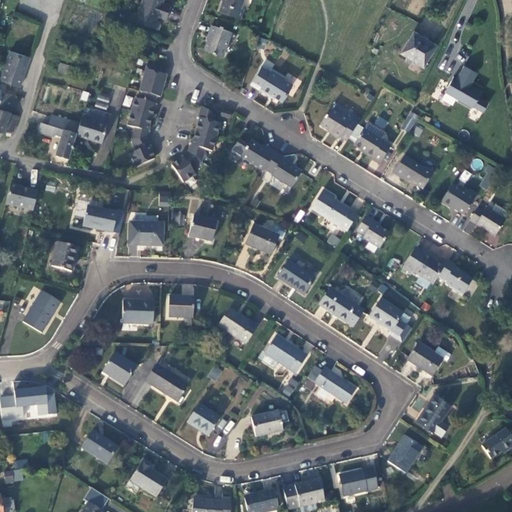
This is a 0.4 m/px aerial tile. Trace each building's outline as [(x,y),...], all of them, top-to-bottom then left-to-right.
[(169,0),(170,0),(144,0),(142,6),(169,16),(171,9),(164,6),(165,0),(169,0)] [(222,0),(218,11),(240,19),(244,9),(241,8),(244,0),(222,0)] [(166,23),(169,16),(142,6),(138,17),(136,16),(133,24),(158,33),(159,33),(161,28),(159,24),(157,23),(158,20),(166,23)] [(232,34),(212,27),(209,35),(211,36),(205,51),(224,58),(232,34)] [(391,47),(400,53),(402,50),(415,58),(426,40),(404,27),(391,47)] [(255,34),(248,32),(245,41),(252,44),(255,34)] [(0,82),(0,138),(4,132),(14,133),(20,118),(10,115),(16,97),(4,94),(7,85),(19,89),(29,60),(11,54),(1,83),(0,82)] [(160,100),(166,78),(160,76),(162,69),(154,63),(149,62),(140,93),(145,95),(157,99),(160,100)] [(472,85),(478,74),(462,64),(441,100),(453,107),(457,100),(473,110),(469,115),(478,120),(485,108),(476,103),(483,91),(472,85)] [(71,69),(59,65),(57,74),(68,78),(71,69)] [(270,72),(261,66),(250,84),(269,96),(270,94),(281,101),(292,85),(283,79),(284,78),(271,70),(270,72)] [(152,120),(156,106),(155,105),(157,99),(145,95),(142,103),(135,101),(132,114),(152,120)] [(97,96),(95,107),(107,109),(109,98),(97,96)] [(213,121),(215,114),(202,107),(198,117),(200,119),(196,131),(216,137),(220,124),(213,121)] [(345,142),(356,124),(349,119),(348,121),(329,109),(318,126),(331,133),(330,135),(338,140),(339,138),(345,142)] [(232,120),(233,114),(224,111),(223,117),(232,120)] [(410,111),(402,129),(410,133),(418,115),(410,111)] [(106,127),(109,117),(96,113),(93,119),(83,117),(81,126),(77,136),(77,138),(103,146),(108,127),(106,127)] [(403,117),(398,113),(391,124),(397,127),(403,117)] [(148,134),(152,120),(132,114),(128,128),(135,131),(131,142),(148,141),(150,134),(148,134)] [(374,124),(384,130),(388,122),(378,116),(374,124)] [(49,128),(77,136),(81,126),(52,117),(49,128)] [(366,124),(362,129),(381,140),(384,136),(383,133),(368,123),(366,124)] [(49,128),(40,125),(38,133),(52,138),(53,136),(62,139),(56,158),(69,162),(77,138),(77,136),(49,128)] [(381,140),(362,129),(353,144),(365,152),(364,153),(372,158),(371,159),(380,164),(391,147),(381,140)] [(216,137),(196,131),(192,145),(191,145),(189,152),(202,161),(205,150),(213,151),(216,137)] [(254,165),(265,147),(257,143),(255,146),(240,137),(231,152),(253,167),(254,165)] [(150,148),(150,147),(148,141),(131,142),(136,154),(130,157),(136,170),(154,161),(149,149),(150,148)] [(262,169),(261,171),(290,189),(300,173),(278,160),(279,158),(272,154),(273,153),(265,147),(254,165),(262,169)] [(202,161),(189,152),(184,156),(184,158),(172,166),(184,183),(196,175),(192,168),(202,161)] [(421,167),(403,157),(393,173),(410,184),(411,182),(422,189),(433,173),(425,168),(421,167)] [(488,190),(497,171),(489,167),(481,187),(488,190)] [(465,184),(471,174),(464,169),(458,180),(465,184)] [(0,197),(24,204),(28,185),(9,181),(9,180),(1,178),(0,181),(0,197)] [(478,195),(468,189),(466,193),(451,185),(440,203),(449,208),(451,208),(462,215),(464,216),(478,195)] [(346,230),(356,213),(332,198),(334,196),(322,189),(311,208),(346,230)] [(159,206),(170,206),(170,192),(159,192),(159,206)] [(480,205),(469,221),(494,237),(504,221),(480,205)] [(114,214),(85,208),(81,227),(110,233),(114,214)] [(211,242),(216,222),(193,216),(188,236),(211,242)] [(380,250),(391,233),(381,227),(382,226),(366,216),(356,232),(364,237),(362,239),(380,250)] [(161,223),(129,221),(128,244),(161,245),(161,223)] [(281,230),(271,226),(268,233),(250,226),(241,245),(268,256),(275,239),(279,241),(282,233),(281,230)] [(335,248),(340,240),(332,234),(326,242),(335,248)] [(77,248),(57,241),(50,264),(70,271),(77,248)] [(434,282),(439,274),(444,266),(424,253),(425,252),(415,246),(403,266),(412,271),(414,269),(434,282)] [(394,269),(398,262),(391,258),(387,266),(394,269)] [(456,263),(448,258),(444,266),(439,274),(446,279),(447,283),(453,286),(453,288),(462,294),(472,277),(466,273),(465,271),(455,264),(456,263)] [(288,260),(278,277),(303,294),(315,277),(288,260)] [(326,288),(315,305),(350,328),(361,311),(352,305),(359,295),(351,290),(344,300),(326,288)] [(57,304),(39,293),(21,325),(40,336),(50,317),(49,316),(51,311),(54,312),(57,304)] [(191,297),(168,297),(167,317),(191,318),(191,297)] [(383,333),(396,342),(405,328),(392,320),(397,312),(376,298),(363,316),(385,331),(383,333)] [(152,304),(121,301),(119,323),(150,326),(152,304)] [(258,327),(227,306),(217,323),(246,343),(258,327)] [(399,343),(408,329),(405,328),(396,342),(399,343)] [(304,356),(273,336),(262,352),(293,373),(304,356)] [(442,359),(417,342),(406,358),(431,376),(442,359)] [(133,368),(112,354),(99,373),(121,387),(133,368)] [(155,364),(143,382),(175,402),(187,385),(155,364)] [(217,380),(221,369),(212,366),(208,377),(217,380)] [(315,366),(307,378),(345,404),(356,388),(323,367),(321,370),(315,366)] [(290,377),(282,393),(290,397),(298,381),(290,377)] [(433,433),(450,407),(433,397),(416,422),(433,433)] [(209,436),(221,418),(199,404),(187,421),(209,436)] [(39,407),(24,409),(26,427),(34,426),(41,426),(39,407)] [(280,432),(275,413),(248,420),(253,439),(280,432)] [(511,434),(507,429),(484,448),(494,461),(511,448),(511,449),(511,434)] [(104,466),(115,449),(89,432),(79,449),(104,466)] [(218,447),(222,437),(217,435),(212,445),(218,447)] [(421,448),(404,436),(386,461),(404,474),(421,448)] [(16,469),(28,466),(27,459),(14,461),(16,469)] [(148,470),(150,467),(140,461),(128,480),(154,497),(164,481),(148,470)] [(372,469),(338,477),(344,497),(377,489),(372,469)] [(282,488),(287,510),(298,508),(307,505),(324,502),(318,480),(282,488)] [(272,491),(243,497),(247,511),(267,511),(277,510),(272,491)] [(88,511),(93,505),(79,496),(69,511),(88,511)] [(189,511),(228,511),(229,511),(228,499),(223,499),(223,501),(191,499),(189,511)]
